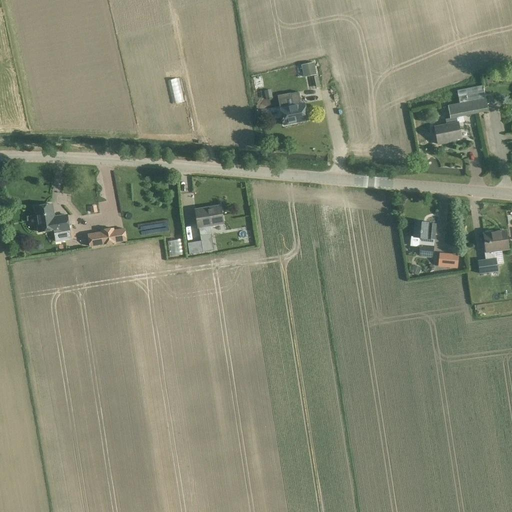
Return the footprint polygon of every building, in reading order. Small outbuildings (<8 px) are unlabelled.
[(304,77),(316,75),(313,63),(302,66),(304,77)] [(167,80),(173,104),(185,101),(178,77),(167,80)] [(435,127),(438,145),(446,143),(446,142),(462,139),(458,123),(457,123),(456,118),(489,112),(483,86),(457,91),(460,104),(448,106),(450,119),(445,120),(446,125),(435,127)] [(293,106),(281,109),(284,125),(308,121),(306,114),(304,104),(301,105),(299,94),(299,92),(291,94),(291,95),(293,106)] [(344,200),(320,205),(326,238),(350,234),(352,245),(367,242),(361,210),(346,213),(344,200)] [(52,205),(35,207),(39,232),(55,230),(55,233),(73,230),(72,225),(69,226),(67,215),(54,217),(52,205)] [(220,206),(195,210),(198,228),(199,228),(200,236),(211,234),(210,226),(223,224),(220,206)] [(410,237),(409,247),(420,248),(419,256),(432,258),(433,247),(432,247),(432,239),(434,239),(436,225),(428,224),(428,223),(415,222),(414,237),(410,237)] [(113,229),(101,231),(103,245),(115,243),(113,229)] [(494,233),(493,232),(491,231),(485,232),(484,234),(484,235),(483,235),(486,252),(484,252),(485,260),(478,261),(479,274),(498,272),(496,258),(495,259),(494,251),(509,249),(506,232),(494,233)] [(212,234),(211,234),(200,236),(201,241),(203,252),(214,250),(212,234)] [(167,241),(169,256),(184,254),(182,239),(167,241)] [(458,268),(459,256),(440,254),(439,267),(458,268)]
